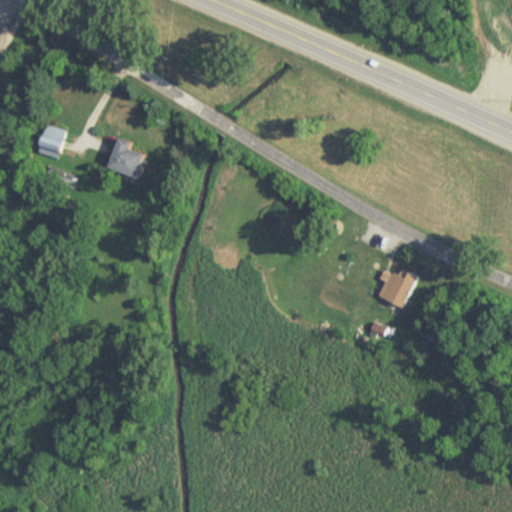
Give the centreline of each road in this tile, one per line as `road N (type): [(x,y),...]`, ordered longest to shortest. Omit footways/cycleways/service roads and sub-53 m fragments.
road 1 (residential): [(511,282),(350,199),(23,0)]
road 2 (tertiary): [(511,133),(220,0)]
